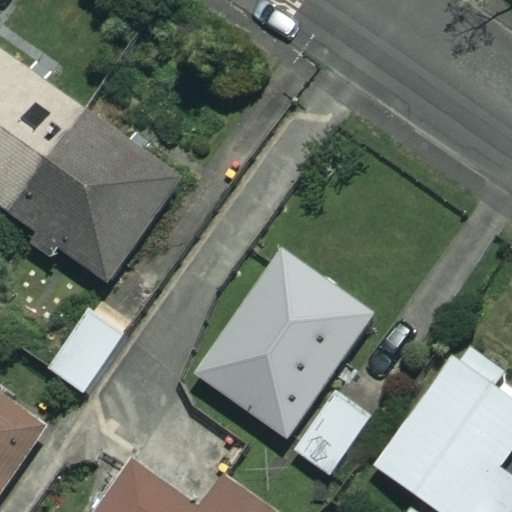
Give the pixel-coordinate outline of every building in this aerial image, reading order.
[(190,183),(0,49),(0,203),(117,286),(190,183)] [(382,315),(289,246),(195,373),(288,441),(382,315)] [(139,329),(99,302),(51,371),(91,398),(139,329)] [(511,460),(511,384),(464,351),(380,469),(440,511),(511,511),(511,468),(508,466),(511,460)] [(0,511),(0,501),(51,430),(0,393),(0,511)] [(377,421),(344,397),(302,455),(336,479),(377,421)] [(198,511),(131,464),(97,511),(274,511),(230,480),(207,511),(198,511)]
